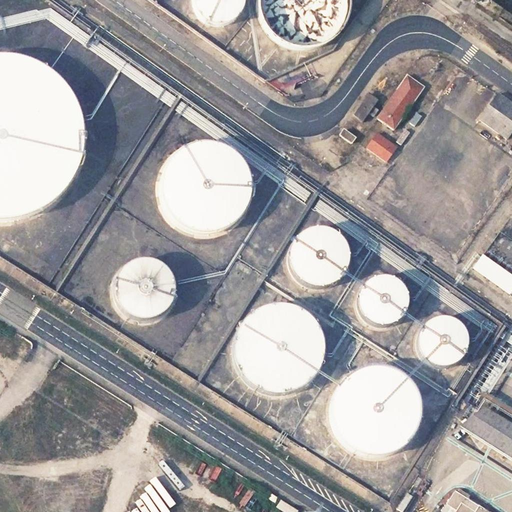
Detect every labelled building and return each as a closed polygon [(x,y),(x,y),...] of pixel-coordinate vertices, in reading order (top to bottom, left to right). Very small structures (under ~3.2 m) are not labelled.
[(190,0),(191,5),(194,13),(199,19),(206,23),(214,25),(222,24),(230,21),(236,15),(240,7),(240,0),(190,0)] [(257,0),(257,9),(260,20),(265,31),(272,39),(283,46),(297,50),(310,50),(326,44),(337,34),(344,22),(347,9),(346,0),(257,0)] [(16,59),(0,58),(0,221),(13,221),(37,213),(58,198),(73,178),(81,154),(81,129),(74,104),(60,84),(39,68),(16,59)] [(407,76),(377,119),(393,130),(423,88),(407,76)] [(367,94),(352,116),(361,122),(375,100),(367,94)] [(511,105),(497,94),(478,120),(507,140),(511,132),(511,105)] [(355,139),(343,130),(339,136),(351,144),(355,139)] [(377,134),(367,148),(386,162),(395,148),(377,134)] [(211,146),(197,146),(182,151),(170,161),(162,174),(159,189),(161,205),(168,218),(180,229),(194,234),(210,235),(223,231),(235,223),(243,212),(248,198),(248,184),(244,171),(236,159),(225,151),(211,146)] [(511,217),(508,215),(483,257),(479,254),(469,271),(508,294),(511,288),(511,217)] [(302,234),(294,240),(289,248),(287,258),(288,268),(292,276),(298,284),(307,288),(317,290),(326,288),(335,284),(342,277),(346,267),(347,258),(344,248),(339,240),(331,234),(321,230),(311,231),(302,234)] [(156,264),(146,261),(136,262),(127,266),(119,273),(114,281),(112,291),(114,302),(119,311),(126,317),(136,321),(146,322),(155,320),(163,314),(170,306),(173,297),(173,287),(170,278),(164,270),(156,264)] [(356,301),(357,309),(360,316),(365,322),(372,326),(380,328),(388,327),(395,323),(401,318),(405,310),(406,302),(404,294),(400,287),(393,282),(385,279),(377,279),(369,281),(363,286),(358,293),(356,301)] [(250,316),(239,328),(233,342),(233,358),(237,373),(247,385),(260,393),(275,397),(291,395),(305,387),(314,377),(320,364),(322,350),(320,337),(313,324),(303,315),(290,309),(276,307),(262,310),(250,316)] [(418,339),(418,347),(420,354),(425,360),(431,364),(438,367),(446,366),(453,364),(459,359),(463,353),(465,345),(464,337),(461,330),(455,324),(448,321),(440,320),(432,322),(426,326),(421,332),(418,339)] [(329,408),(330,423),(336,436),(346,447),(359,455),(373,457),(388,455),(401,449),(411,438),(417,425),(419,410),(416,396),(408,383),(397,374),(383,369),(368,368),(354,373),(342,382),(333,394),(329,408)] [(459,428),(511,460),(511,425),(485,408),(459,428)] [(484,511),(455,493),(441,511),(484,511)] [(281,501),(276,508),(283,511),(296,511),(297,511),(281,501)]
